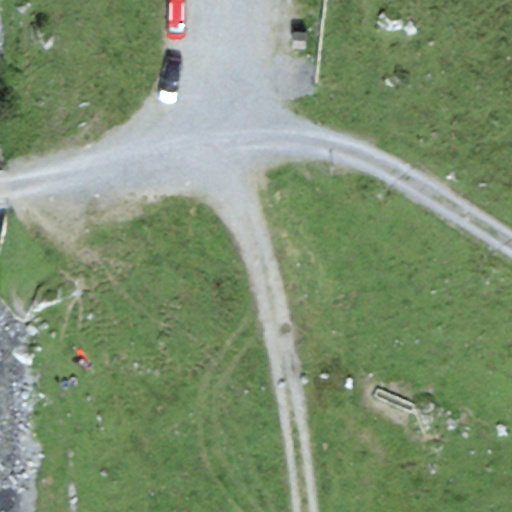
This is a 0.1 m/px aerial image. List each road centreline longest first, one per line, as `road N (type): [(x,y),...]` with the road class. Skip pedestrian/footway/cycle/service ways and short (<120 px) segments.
road 1 (track): [(0,196),(259,144),(350,165),(511,266)]
road 2 (track): [(222,0),(223,155),(266,286),(302,511)]
